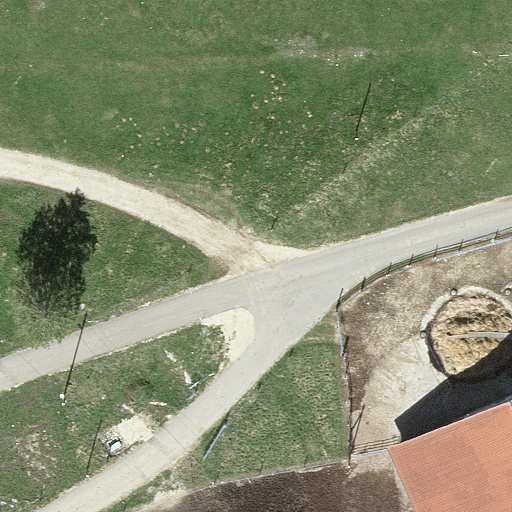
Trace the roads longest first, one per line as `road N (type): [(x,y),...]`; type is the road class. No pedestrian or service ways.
road 1 (track): [(0,380),(280,286),(200,233),(122,195),(0,161)]
road 2 (track): [(72,511),(146,467),(245,370),(275,317),(280,286),(511,214)]
